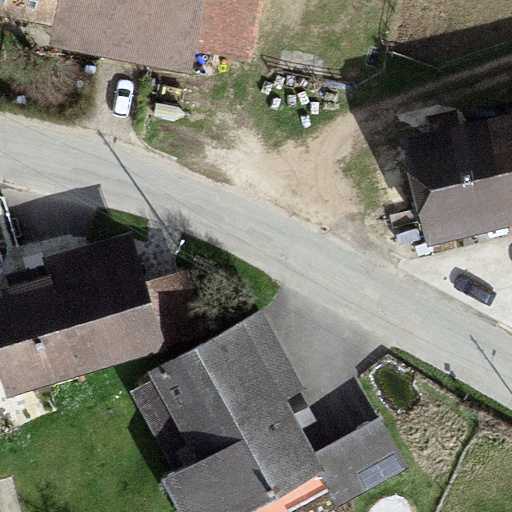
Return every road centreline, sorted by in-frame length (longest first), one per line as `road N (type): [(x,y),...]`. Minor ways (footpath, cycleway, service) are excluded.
road 1 (tertiary): [(511,383),(142,176),(0,130)]
road 2 (track): [(511,63),(367,118),(329,141),(246,237)]
